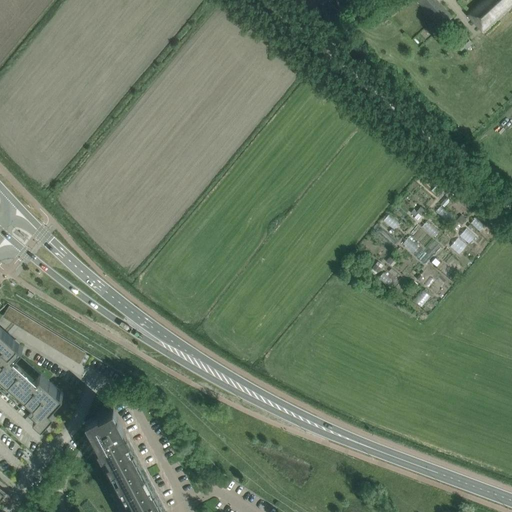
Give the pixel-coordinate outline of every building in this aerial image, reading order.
[(425,0),(434,9),(443,1),(442,0),(425,0)] [(511,0),(483,0),(468,14),(484,32),(511,6),(511,0)] [(472,43),(466,36),(460,42),(461,43),(457,47),(461,51),(465,47),(466,49),(472,43)] [(433,183),(440,188),(445,181),(439,176),(433,183)] [(469,197),(466,201),(472,206),(476,202),(469,197)] [(384,217),(396,223),(401,213),(389,207),(384,217)] [(442,213),(436,219),(441,223),(447,217),(442,213)] [(483,236),(486,231),(477,225),(474,229),(483,236)] [(410,230),(404,237),(415,247),(421,240),(410,230)] [(382,265),(386,258),(379,254),(375,261),(382,265)] [(391,258),(385,265),(394,272),(400,265),(391,258)] [(427,281),(414,294),(421,301),(434,288),(427,281)] [(0,325),(0,500),(2,498),(5,494),(0,490),(0,378),(4,383),(5,384),(13,390),(14,391),(21,398),(22,399),(30,406),(42,417),(50,407),(63,393),(18,352),(23,346),(11,335),(9,333),(0,325)] [(167,511),(113,409),(99,416),(98,415),(86,421),(93,434),(94,434),(101,446),(98,448),(102,456),(105,454),(131,500),(127,503),(131,510),(133,509),(134,511),(167,511)]
